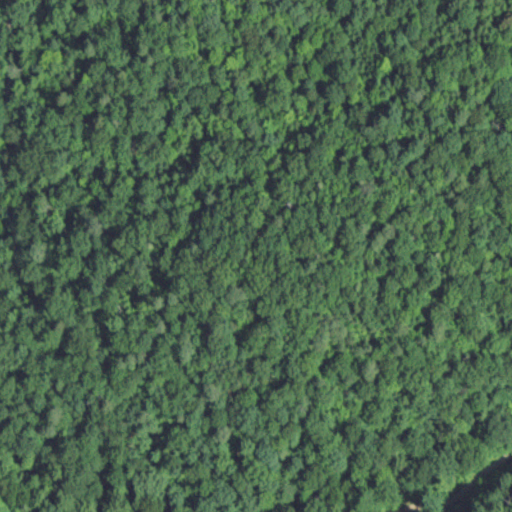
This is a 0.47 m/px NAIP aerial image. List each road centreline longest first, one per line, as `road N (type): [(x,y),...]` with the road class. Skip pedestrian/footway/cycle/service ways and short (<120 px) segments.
road 1 (track): [(68,511),(413,492),(511,437)]
road 2 (track): [(0,145),(12,133),(20,0)]
